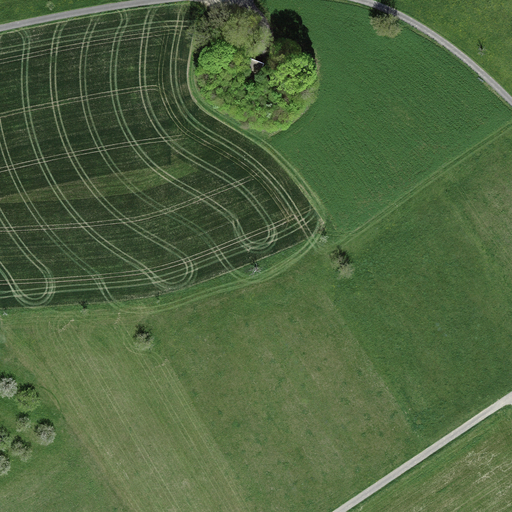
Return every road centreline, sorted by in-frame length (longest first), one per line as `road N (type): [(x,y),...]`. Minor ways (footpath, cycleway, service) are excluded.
road 1 (track): [(511,396),(338,511)]
road 2 (track): [(357,0),(416,25),(511,102)]
road 3 (track): [(0,28),(160,0)]
